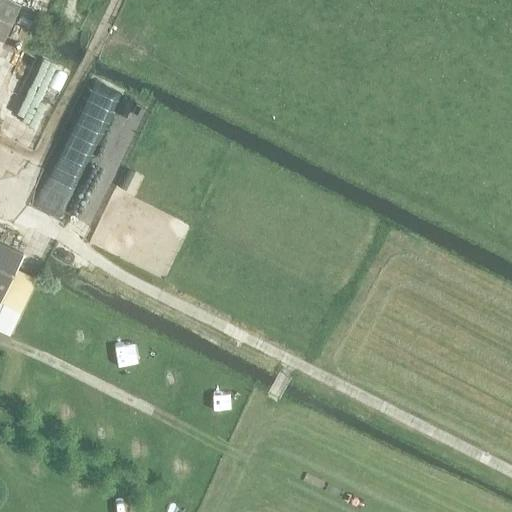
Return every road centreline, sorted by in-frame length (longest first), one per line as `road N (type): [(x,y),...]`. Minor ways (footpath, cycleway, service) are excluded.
road 1 (track): [(291,362),(0,206),(37,158),(116,0)]
road 2 (track): [(511,474),(291,362),(271,400)]
